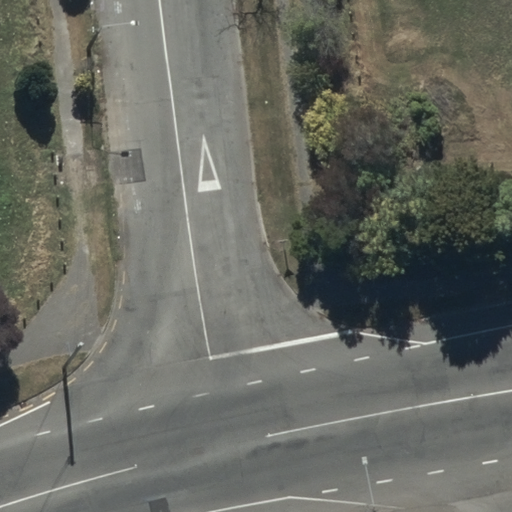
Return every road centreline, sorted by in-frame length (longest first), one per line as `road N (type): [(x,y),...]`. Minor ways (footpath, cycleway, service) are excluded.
road 1 (residential): [(214,448),(164,0)]
road 2 (secondary): [(214,448),(452,401)]
road 3 (secondary): [(0,508),(214,448)]
